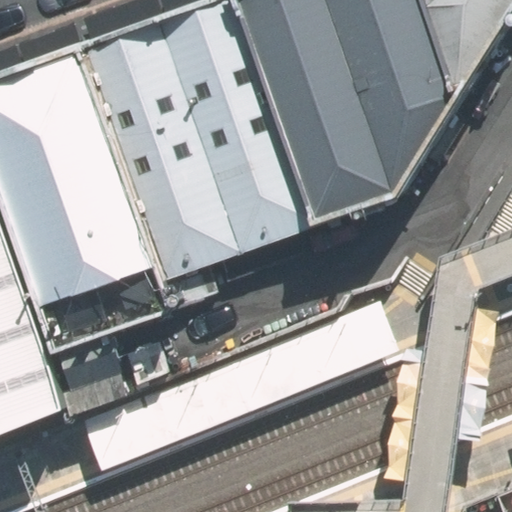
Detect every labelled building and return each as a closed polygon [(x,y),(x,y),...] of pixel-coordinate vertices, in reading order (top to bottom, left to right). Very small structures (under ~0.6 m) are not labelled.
[(247,0),(206,0),(89,43),(171,278),(327,222),(327,220),(247,0)] [(511,0),(247,0),(327,220),(398,195),(463,95),(511,17),(511,0)] [(181,309),(171,278),(89,43),(0,74),(0,167),(64,349),(181,309)] [(0,434),(82,401),(64,349),(0,167),(0,434)] [(382,298),(88,415),(109,468),(403,352),(382,298)]
